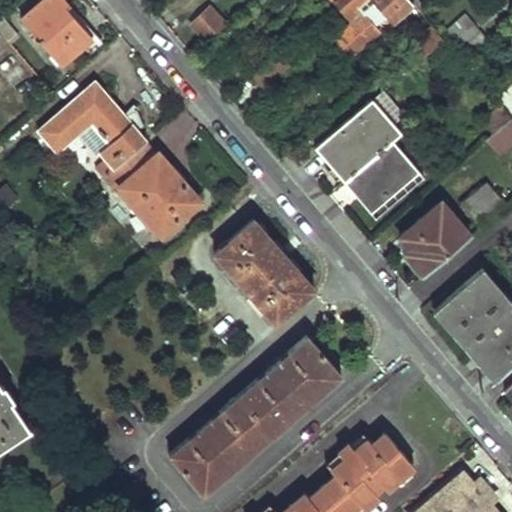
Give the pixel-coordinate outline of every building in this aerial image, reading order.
[(67,0),(48,0),(24,21),(64,66),(94,39),(68,9),(72,5),(67,0)] [(411,5),(410,4),(406,0),(337,0),(350,14),(352,13),(357,20),(343,33),(342,41),(352,50),(359,51),(380,31),(375,26),(388,14),(394,20),(411,5)] [(194,23),(212,43),(230,26),(212,7),(194,23)] [(0,31),(0,32),(10,23),(5,18),(0,21),(0,31)] [(0,32),(14,47),(23,39),(10,23),(0,32)] [(472,23),(452,41),(466,57),(487,40),(472,23)] [(432,24),(411,43),(420,54),(441,35),(432,24)] [(279,51),(256,73),(268,86),(291,63),(279,51)] [(511,70),(508,66),(485,86),(495,98),(511,83),(511,70)] [(97,81),(43,128),(62,149),(96,120),(112,137),(101,148),(116,164),(146,135),(97,81)] [(511,83),(495,98),(506,111),(511,105),(511,83)] [(374,96),(317,146),(347,181),(396,138),(404,131),(374,96)] [(510,116),(501,105),(482,121),(492,133),(510,116)] [(511,118),(510,116),(492,133),(505,149),(511,143),(511,118)] [(492,133),(485,139),(498,155),(505,149),(492,133)] [(116,164),(105,174),(156,233),(199,196),(146,135),(116,164)] [(396,138),(347,181),(378,217),(428,175),(396,138)] [(487,182),(464,203),(483,225),(507,204),(487,182)] [(20,231),(44,210),(28,191),(4,212),(20,231)] [(443,201),(397,240),(426,273),(471,235),(443,201)] [(256,218),(218,251),(278,320),(316,287),(256,218)] [(511,308),(479,270),(439,306),(499,375),(511,363),(511,308)] [(309,335),(172,452),(205,491),(343,373),(309,335)] [(0,450),(33,429),(0,381),(0,450)] [(368,427),(333,460),(338,467),(374,434),(368,427)] [(368,511),(386,497),(382,491),(391,483),(395,488),(422,465),(390,430),(379,439),(374,434),(338,467),(345,473),(317,498),(313,493),(292,511),(282,511),(280,509),(276,511),(368,511)] [(497,496),(482,479),(476,484),(464,471),(464,472),(435,498),(438,502),(433,506),(430,502),(418,511),(489,511),(485,507),(491,502),(497,496)] [(500,511),(491,502),(485,507),(489,511),(500,511)]
